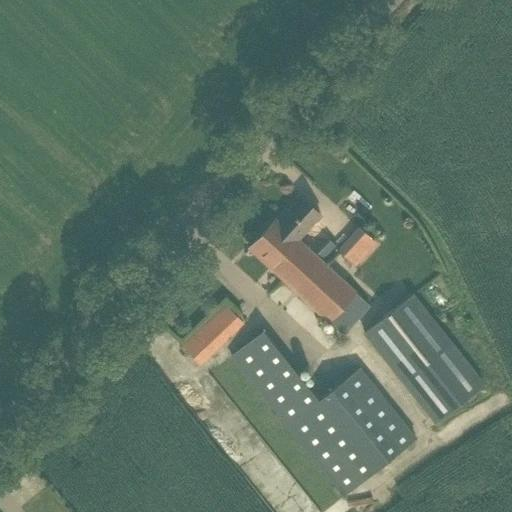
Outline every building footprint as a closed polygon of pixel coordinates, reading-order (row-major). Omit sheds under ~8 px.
[(298,241),(321,216),(300,197),(277,221),(298,241)] [(330,323),(356,294),(298,241),(277,221),(275,219),(249,248),(330,323)] [(358,226),(336,250),(355,267),(376,243),(358,226)] [(485,383),(413,292),(362,333),(434,423),(485,383)] [(181,346),(195,360),(198,364),(242,322),(225,304),(181,346)] [(230,356),(342,497),(416,438),(359,367),(318,400),(262,330),(230,356)]
